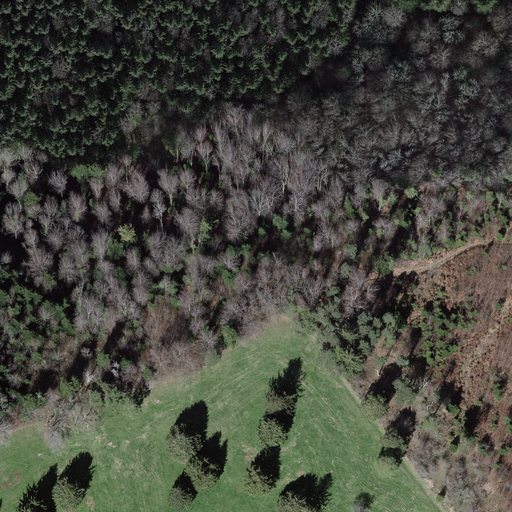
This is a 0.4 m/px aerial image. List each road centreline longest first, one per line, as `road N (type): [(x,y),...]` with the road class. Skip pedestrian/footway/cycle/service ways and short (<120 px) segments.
road 1 (track): [(344,17),(184,42),(0,23)]
road 2 (track): [(511,245),(460,251),(291,325)]
